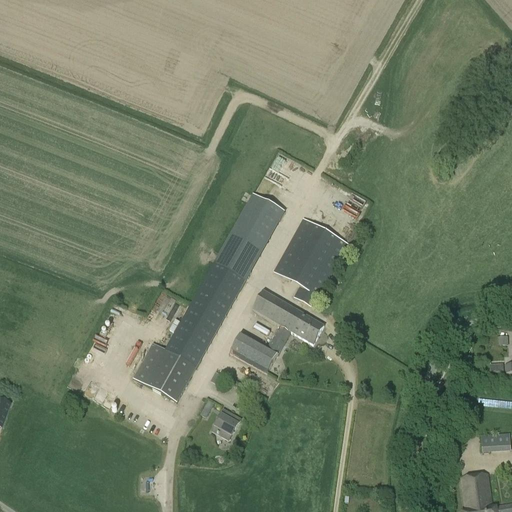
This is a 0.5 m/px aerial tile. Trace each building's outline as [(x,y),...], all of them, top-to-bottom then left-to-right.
[(177,405),(197,370),(286,213),(254,195),(191,306),(165,352),(153,345),(133,380),(177,405)] [(313,311),(349,246),(303,220),(273,274),(275,275),(275,276),(299,289),(293,300),(313,311)] [(313,347),(324,328),(263,294),(252,313),(280,328),(268,350),(241,335),(229,356),(267,376),(289,334),(313,347)] [(168,297),(160,309),(165,311),(172,299),(168,297)] [(0,396),(0,429),(2,430),(11,406),(10,406),(11,401),(0,396)] [(208,402),(204,410),(209,414),(214,406),(208,402)] [(229,442),(240,422),(229,415),(228,417),(222,414),(212,432),(229,442)] [(481,454),(510,452),(510,436),(481,437),(481,454)] [(485,511),(485,510),(492,509),(488,477),(461,480),(465,511),(485,511)]
